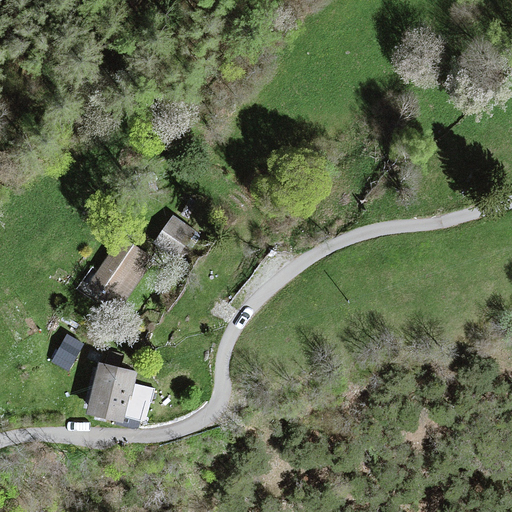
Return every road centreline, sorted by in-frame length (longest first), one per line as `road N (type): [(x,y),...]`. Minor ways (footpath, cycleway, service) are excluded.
road 1 (residential): [(0,440),(182,428),(217,404),(228,342),(246,313),(302,262),(359,233),(511,201)]
road 2 (track): [(0,138),(158,0)]
